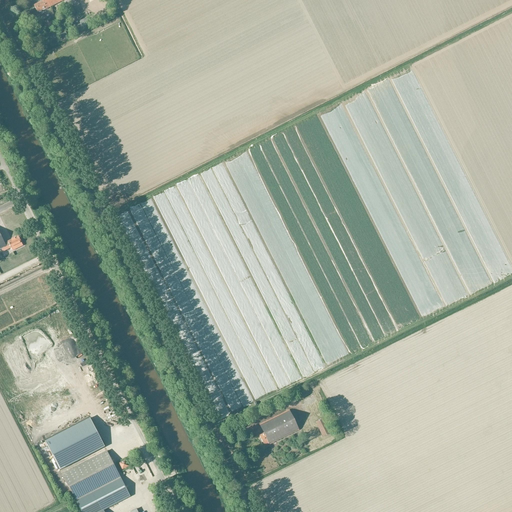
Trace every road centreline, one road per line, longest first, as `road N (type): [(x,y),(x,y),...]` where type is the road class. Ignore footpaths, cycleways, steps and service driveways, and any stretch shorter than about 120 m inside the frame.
road 1 (unclassified): [(251,511),(0,16)]
road 2 (unclassified): [(179,511),(0,156)]
